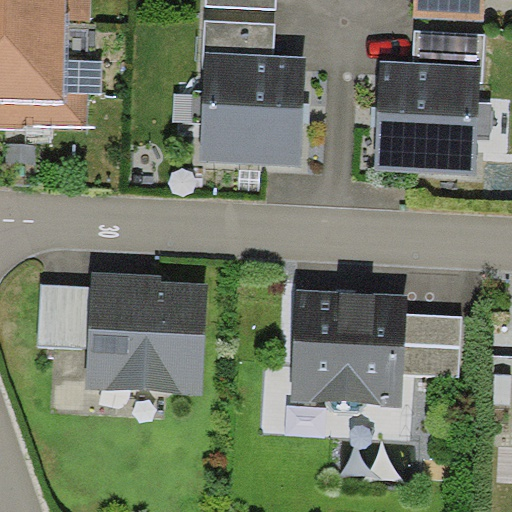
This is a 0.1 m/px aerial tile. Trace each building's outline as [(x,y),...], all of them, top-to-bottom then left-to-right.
[(0,0),(0,127),(89,131),(90,93),(65,92),(66,60),(67,17),(91,18),(91,0),(0,0)] [(206,0),(206,6),(276,10),(277,0),(206,0)] [(485,0),(415,0),(415,18),(484,21),(485,0)] [(203,68),(206,68),(207,52),(275,56),(277,25),(206,21),(203,68)] [(415,31),(414,63),(480,66),(480,83),(482,83),(485,34),(415,31)] [(275,56),(207,52),(206,68),(201,162),(301,167),(307,58),(275,56)] [(103,61),(66,60),(65,92),(90,93),(102,94),(103,61)] [(414,63),(381,61),(374,170),(474,176),(480,83),(480,66),(414,63)] [(93,287),(47,284),(44,346),(87,348),(85,389),(202,395),(208,279),(94,274),(93,287)] [(463,380),(464,313),(402,312),(402,290),(284,288),(282,405),(398,407),(398,379),(463,380)]
